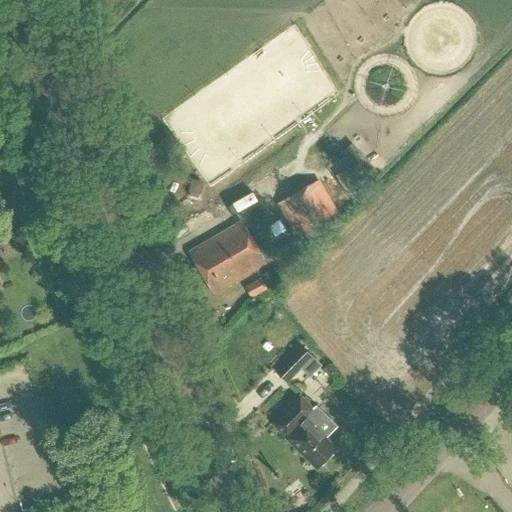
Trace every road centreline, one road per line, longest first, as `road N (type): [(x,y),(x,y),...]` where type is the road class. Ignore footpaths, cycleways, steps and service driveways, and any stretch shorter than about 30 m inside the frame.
road 1 (tertiary): [(235,511),(33,0)]
road 2 (tertiary): [(384,511),(511,370)]
